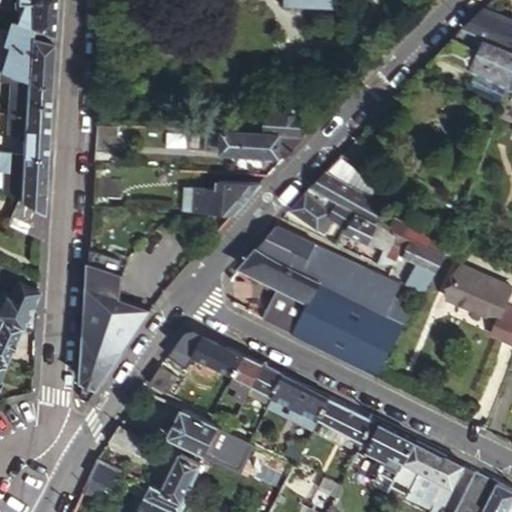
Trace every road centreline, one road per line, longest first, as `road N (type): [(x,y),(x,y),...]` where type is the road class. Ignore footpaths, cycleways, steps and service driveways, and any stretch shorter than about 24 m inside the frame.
road 1 (residential): [(81,0),(60,433)]
road 2 (residential): [(187,298),(306,152),(459,0)]
road 3 (unclassified): [(187,298),(511,469)]
road 4 (residential): [(74,445),(187,298)]
